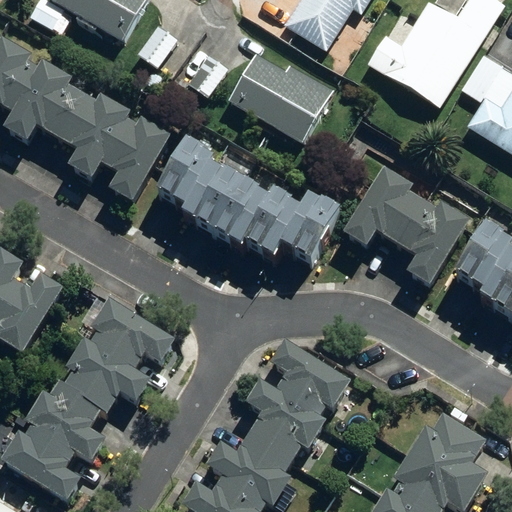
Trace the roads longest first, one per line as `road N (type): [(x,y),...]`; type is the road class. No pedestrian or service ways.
road 1 (residential): [(511,394),(361,311),(240,333)]
road 2 (residential): [(0,190),(240,333)]
road 3 (residential): [(240,333),(129,511)]
